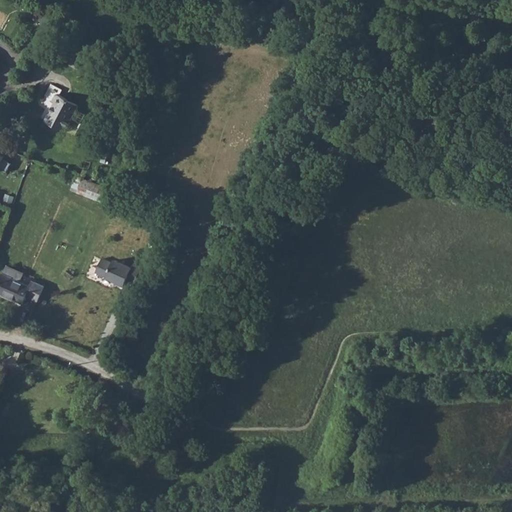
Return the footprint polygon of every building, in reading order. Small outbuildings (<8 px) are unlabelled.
[(44,120),(43,121),(64,131),(77,104),(53,93),(50,101),(52,102),(44,120)] [(0,166),(1,165),(9,169),(12,162),(6,159),(12,147),(0,141),(0,166)] [(101,201),(108,186),(85,176),(78,191),(101,201)] [(101,258),(96,273),(125,286),(132,270),(101,258)] [(7,266),(0,280),(0,292),(22,303),(26,296),(37,301),(44,287),(32,282),(30,286),(16,280),(20,272),(7,266)]
